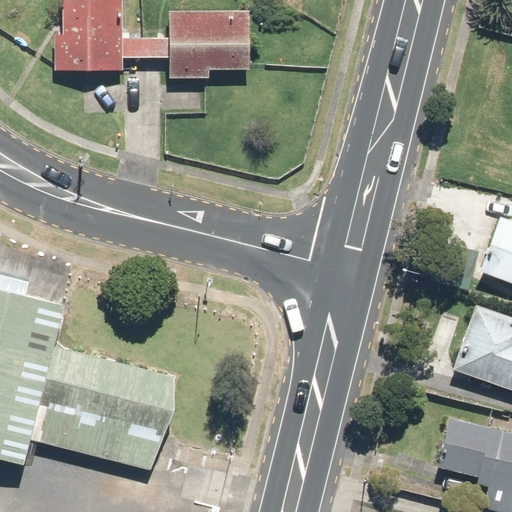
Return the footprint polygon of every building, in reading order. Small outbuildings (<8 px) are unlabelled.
[(122,73),(122,61),(166,60),(166,82),(208,82),(208,73),(248,72),(247,12),(165,13),(165,38),(122,39),(121,0),(44,0),(44,73),(122,73)] [(511,223),(494,217),(474,272),(511,286),(511,223)] [(0,292),(0,463),(19,469),(26,442),(148,472),(172,377),(50,346),(60,307),(0,292)] [(511,321),(472,307),(449,368),(511,390),(511,321)] [(511,511),(511,433),(446,418),(434,468),(474,477),(473,484),(484,486),(479,508),(498,511),(511,511)]
